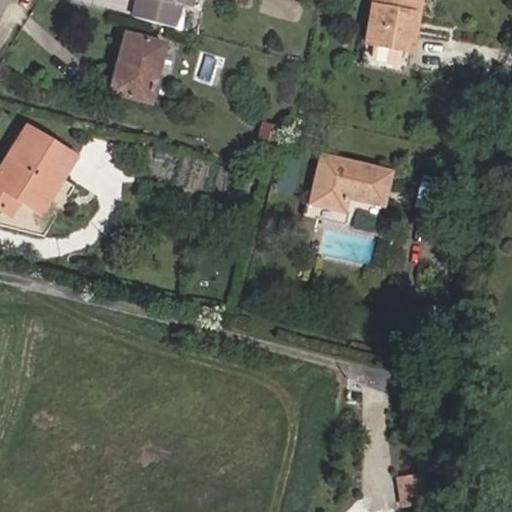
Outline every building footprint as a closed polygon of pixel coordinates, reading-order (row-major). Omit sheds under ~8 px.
[(175,3),(175,0),(136,0),(132,18),(174,29),(180,4),(175,3)] [(406,54),(413,14),(418,15),(420,0),(371,0),(360,67),(402,74),(406,54)] [(411,54),(418,15),(413,14),(406,54),(411,54)] [(147,104),(163,45),(124,35),(108,94),(147,104)] [(273,157),(281,129),(262,123),(254,151),(273,157)] [(39,215),(74,159),(25,128),(0,167),(0,211),(9,217),(18,202),(39,215)] [(382,206),(390,173),(321,157),(310,204),(342,212),(346,197),(382,206)] [(425,502),(421,476),(397,480),(401,506),(425,502)]
